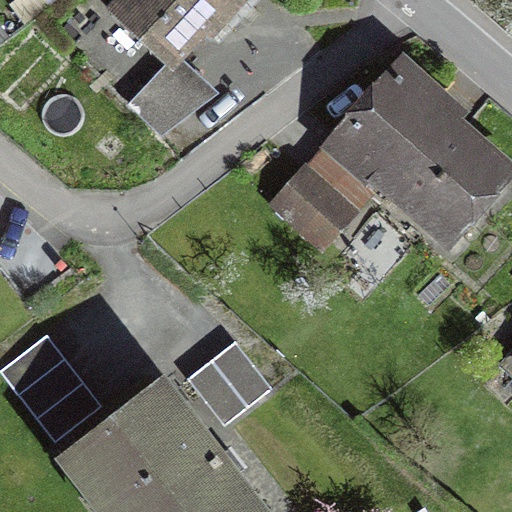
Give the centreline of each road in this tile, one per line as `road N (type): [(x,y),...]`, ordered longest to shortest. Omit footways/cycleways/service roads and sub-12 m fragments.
road 1 (residential): [(413,1),(153,207),(121,217),(63,209),(0,160)]
road 2 (residential): [(413,1),(511,84)]
